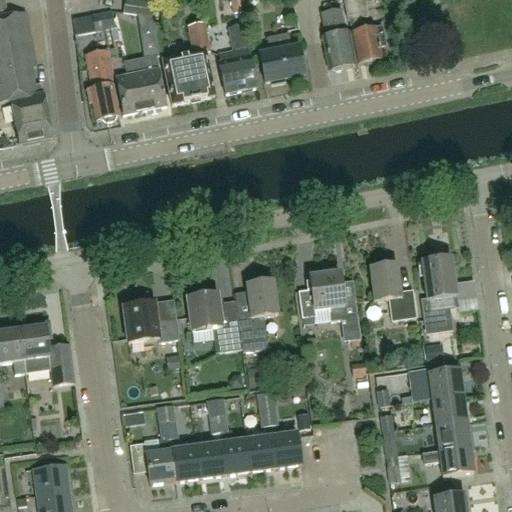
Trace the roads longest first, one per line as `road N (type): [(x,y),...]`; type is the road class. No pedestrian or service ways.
road 1 (tertiary): [(73,168),(511,74)]
road 2 (residential): [(75,260),(475,179)]
road 3 (residential): [(110,511),(75,260)]
road 4 (residential): [(511,426),(475,179)]
road 5 (residential): [(73,168),(52,0)]
road 6 (residential): [(222,511),(356,492)]
